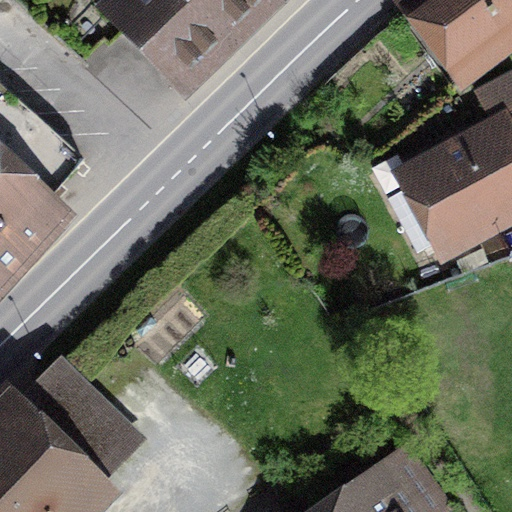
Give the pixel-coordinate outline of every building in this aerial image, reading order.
[(115,0),(81,34),(167,120),(289,0),(115,0)] [(445,111),(511,57),(511,0),(415,0),(379,29),(445,111)] [(511,166),(491,128),(376,190),(425,282),(511,234),(511,166)] [(0,294),(46,241),(0,200),(0,294)] [(136,455),(50,372),(7,416),(93,499),(136,455)] [(85,511),(0,431),(0,511),(85,511)] [(443,511),(400,454),(323,511),(443,511)]
